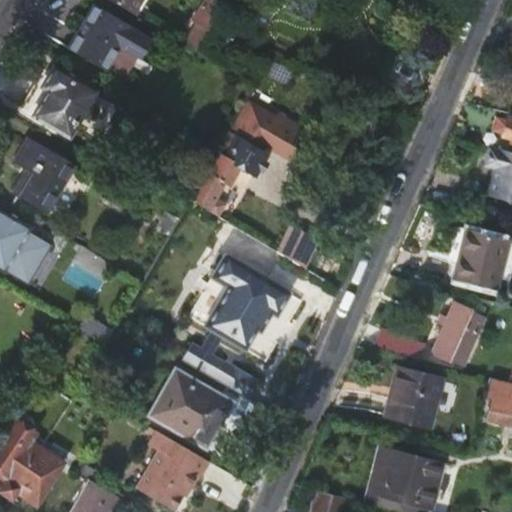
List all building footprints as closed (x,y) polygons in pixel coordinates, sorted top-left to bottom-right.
[(108,0),(130,12),(137,0),(108,0)] [(197,25),(185,44),(196,51),(224,5),(216,0),(205,0),(193,23),(197,25)] [(237,42),(258,51),(262,42),(256,38),(261,26),(265,27),(273,9),(254,1),(237,42)] [(67,49),(101,69),(126,25),(92,5),(67,49)] [(31,115),(64,134),(90,91),(50,67),(40,85),(46,89),(31,115)] [(188,197),(207,208),(216,214),(223,201),(212,195),(222,179),(227,182),(237,164),(252,173),(264,153),(258,150),(262,143),(292,160),(308,133),(277,115),(275,118),(244,100),(243,103),(216,150),(188,197)] [(511,116),(506,115),(505,120),(495,117),(492,127),(502,130),(501,134),(511,137),(511,116)] [(14,190),(45,208),(69,166),(25,141),(13,160),(27,167),(14,190)] [(511,150),(489,145),(484,164),(494,166),(488,193),(511,199),(511,150)] [(0,271),(3,273),(5,270),(27,283),(49,246),(26,233),(28,230),(0,213),(0,271)] [(453,279),(496,289),(508,240),(465,228),(453,279)] [(223,283),(200,321),(240,345),(263,307),(272,312),(285,291),(221,252),(208,274),(223,283)] [(432,352),(450,360),(456,349),(468,355),(487,315),(456,301),(449,316),(442,313),(438,321),(445,324),(432,352)] [(85,316),(77,328),(103,343),(110,331),(85,316)] [(422,358),(427,346),(384,326),(377,338),(422,358)] [(182,359),(274,413),(282,400),(254,384),(256,381),(191,343),(182,359)] [(463,366),(468,355),(456,349),(450,360),(463,366)] [(385,416),(425,425),(437,377),(397,366),(385,416)] [(203,441),(222,408),(215,404),(219,396),(182,375),(158,416),(203,441)] [(486,417),(511,423),(511,381),(491,377),(486,396),(491,397),(486,417)] [(226,400),(219,396),(215,404),(222,408),(226,400)] [(0,434),(0,472),(0,473),(0,478),(0,479),(0,490),(8,496),(13,488),(32,499),(51,469),(49,468),(57,457),(25,438),(18,449),(17,448),(30,427),(11,415),(0,434)] [(209,459),(157,429),(148,443),(158,449),(136,486),(173,508),(182,493),(187,483),(190,485),(198,472),(200,474),(209,459)] [(421,511),(434,460),(376,445),(362,500),(395,508),(411,511),(421,511)] [(88,511),(102,511),(114,493),(88,478),(74,503),(88,511)] [(187,483),(182,493),(184,495),(190,485),(187,483)] [(341,511),(345,498),(316,491),(310,511),(341,511)]
